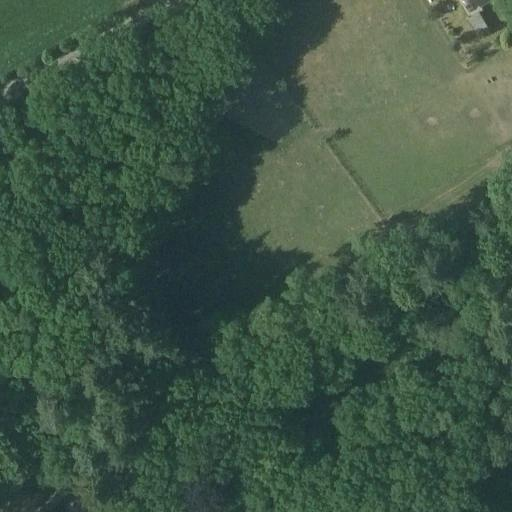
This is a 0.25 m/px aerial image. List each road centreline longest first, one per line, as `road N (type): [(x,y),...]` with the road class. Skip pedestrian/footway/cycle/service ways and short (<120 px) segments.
road 1 (unclassified): [(0,341),(59,279),(264,0)]
road 2 (unclassified): [(0,98),(165,0)]
